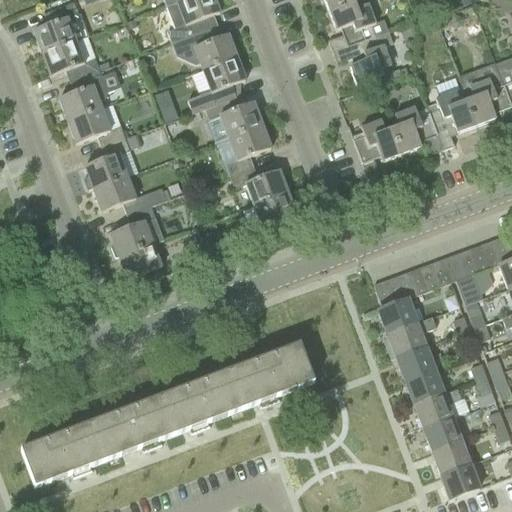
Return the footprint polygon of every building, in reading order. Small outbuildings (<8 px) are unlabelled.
[(160,0),(164,11),(192,0),(160,0)] [(198,25),(218,17),(211,0),(192,0),(164,11),(172,32),(165,35),(170,48),(202,36),(198,25)] [(321,0),(327,16),(363,2),(362,0),(321,0)] [(459,0),(464,10),(477,5),(475,0),(459,0)] [(367,8),(366,9),(363,2),(327,16),(334,34),(342,32),(344,38),(327,45),(331,57),(387,35),(382,23),(374,27),(367,8)] [(33,34),(32,35),(41,57),(74,45),(75,44),(85,41),(86,40),(78,19),(73,6),(43,18),(47,29),(33,34)] [(452,18),(447,29),(454,32),(460,29),(463,22),(452,18)] [(133,22),(125,25),(128,32),(135,29),(133,22)] [(383,50),(391,47),(387,35),(331,57),(336,68),(353,62),(355,68),(348,71),(355,90),(363,88),(365,94),(400,81),(397,74),(391,76),(389,70),(390,69),(383,50)] [(226,39),(206,46),(202,36),(170,48),(173,56),(174,55),(175,59),(194,67),(198,66),(202,74),(235,61),(226,39)] [(74,45),(41,57),(50,81),(65,75),(69,86),(98,75),(93,62),(82,66),(74,45)] [(511,60),(494,68),(511,116),(511,60)] [(199,100),(187,104),(192,117),(203,113),(203,112),(227,103),(227,104),(235,101),(234,99),(231,90),(239,87),(244,85),(235,61),(202,74),(210,96),(199,100)] [(504,131),(511,127),(511,116),(494,68),(493,68),(499,83),(487,88),(484,80),(468,87),(470,92),(461,95),(474,130),(494,123),(491,116),(498,113),(504,131)] [(73,97),(58,103),(66,125),(101,112),(98,105),(103,103),(106,96),(100,80),(98,75),(69,86),(73,97)] [(461,95),(453,98),(452,94),(434,101),(436,107),(425,111),(441,154),(453,150),(446,133),(453,130),(456,137),(474,130),(461,95)] [(214,148),(227,143),(261,130),(252,106),(231,114),(227,104),(227,103),(203,112),(203,113),(208,125),(206,126),(214,148)] [(425,111),(413,116),(410,109),(397,114),(400,122),(388,127),(400,159),(419,151),(417,144),(423,142),(430,159),(441,154),(425,111)] [(119,130),(109,134),(101,112),(66,125),(75,149),(96,141),(100,151),(123,142),(119,130)] [(388,127),(384,129),(382,123),(363,130),(365,134),(350,140),(366,183),(378,178),(372,161),(378,158),(381,166),(400,159),(388,127)] [(249,161),(269,153),(261,130),(227,143),(236,164),(225,168),(229,180),(253,171),(249,161)] [(92,194),(126,181),(118,158),(138,150),(133,139),(124,143),(123,142),(100,151),(104,162),(83,170),(87,181),(82,182),(87,194),(92,192),(92,194)] [(278,174),(257,182),(253,171),(229,180),(234,193),(245,189),(253,210),(286,198),(278,174)] [(160,193),(135,202),(126,181),(92,194),(101,217),(121,209),(125,219),(164,205),(160,193)] [(280,226),(295,221),(286,198),(253,210),(265,242),(283,235),(280,226)] [(149,211),(164,205),(125,219),(130,230),(109,238),(118,262),(151,249),(162,245),(154,223),(149,211)] [(211,253),(221,249),(213,226),(202,230),(211,253)] [(211,253),(202,230),(190,234),(199,258),(211,253)] [(511,264),(511,263),(511,236),(502,240),(511,264)] [(500,268),(511,264),(502,240),(491,245),(500,268)] [(489,273),(497,269),(500,268),(491,245),(480,249),(489,273)] [(163,280),(153,253),(151,249),(118,262),(126,284),(141,279),(144,287),(163,280)] [(478,277),(489,273),(480,249),(469,253),(478,277)] [(466,281),(472,279),(478,277),(469,253),(457,257),(466,281)] [(472,279),(466,281),(457,257),(446,261),(464,309),(474,305),(480,303),(472,279)] [(506,293),(511,291),(511,263),(511,264),(500,268),(497,269),(506,293)] [(438,292),(449,287),(440,264),(429,268),(438,292)] [(426,296),(438,292),(429,268),(417,272),(426,296)] [(415,300),(426,296),(417,272),(406,276),(415,300)] [(406,303),(415,300),(406,276),(395,280),(404,304),(406,303)] [(392,308),(404,304),(395,280),(384,285),(392,308)] [(381,313),(392,308),(384,285),(372,289),(381,313)] [(430,321),(415,327),(406,303),(404,304),(392,308),(381,313),(377,314),(386,338),(430,322),(430,321)] [(472,332),(483,328),(474,305),(464,309),(472,332)] [(511,317),(500,322),(504,333),(511,329),(511,317)] [(457,339),(467,335),(462,321),(451,325),(457,339)] [(419,337),(434,332),(430,322),(386,338),(381,340),(390,364),(395,362),(424,351),(419,337)] [(478,346),(488,342),(483,328),(472,332),(478,346)] [(462,352),(472,348),(467,335),(457,339),(462,352)] [(275,401),(312,387),(298,349),(228,375),(242,413),(258,407),(259,411),(258,411),(259,413),(278,406),(277,404),(277,405),(275,401)] [(403,386),(433,374),(424,351),(395,362),(403,386)] [(490,380),(500,376),(495,362),(485,366),(490,380)] [(474,386),(485,382),(479,368),(469,372),(474,386)] [(412,409),(442,398),(433,374),(403,386),(412,409)] [(206,427),(242,413),(228,375),(158,401),(172,440),(188,434),(190,437),(189,438),(190,439),(205,434),(209,432),(208,430),(207,431),(206,427)] [(496,394),(506,390),(500,376),(490,380),(496,394)] [(480,400),(490,396),(485,382),(474,386),(480,400)] [(446,409),(460,404),(456,393),(442,398),(412,409),(421,433),(451,421),(446,409)] [(158,445),(172,440),(158,401),(88,428),(103,466),(140,452),(142,455),(141,456),(142,458),(161,451),(160,449),(159,449),(158,445)] [(508,427),(511,425),(511,409),(503,413),(508,427)] [(492,433),(502,429),(497,415),(487,419),(492,433)] [(451,421),(421,433),(430,456),(460,445),(451,421)] [(88,471),(103,466),(88,428),(19,454),(34,492),(71,478),(72,482),(71,482),(72,484),(76,482),(91,477),(90,475),(89,475),(88,471)] [(497,447),(508,443),(502,429),(492,433),(497,447)] [(439,480),(469,468),(460,445),(430,456),(439,480)] [(448,504),(478,493),(469,468),(439,480),(448,504)]
